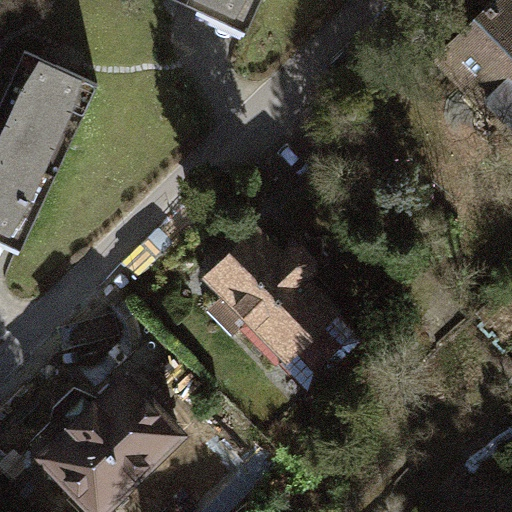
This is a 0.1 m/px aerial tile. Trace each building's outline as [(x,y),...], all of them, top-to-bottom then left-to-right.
[(199,0),(197,7),(245,31),(259,0),(199,0)] [(511,0),(493,0),(438,56),(469,85),(458,96),(475,112),(476,129),(489,141),(506,142),(511,146),(511,0)] [(0,239),(20,250),(95,83),(25,50),(0,103),(0,239)] [(209,267),(209,281),(215,289),(222,289),(253,320),(246,326),(307,390),(361,338),(304,278),(318,265),(295,242),(282,254),(257,229),(223,261),(217,260),(209,267)] [(98,511),(179,431),(123,376),(99,401),(91,400),(67,425),(67,432),(43,458),(97,511),(98,511)]
